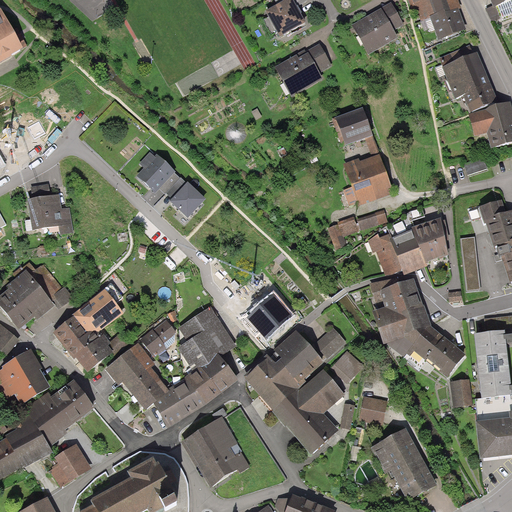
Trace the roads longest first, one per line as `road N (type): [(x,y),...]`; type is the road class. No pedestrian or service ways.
road 1 (residential): [(511,299),(442,310),(418,277),(344,292),(245,373),(237,392)]
road 2 (residential): [(0,188),(56,151),(80,148),(204,263),(226,304)]
road 3 (residential): [(0,319),(66,368),(135,442)]
